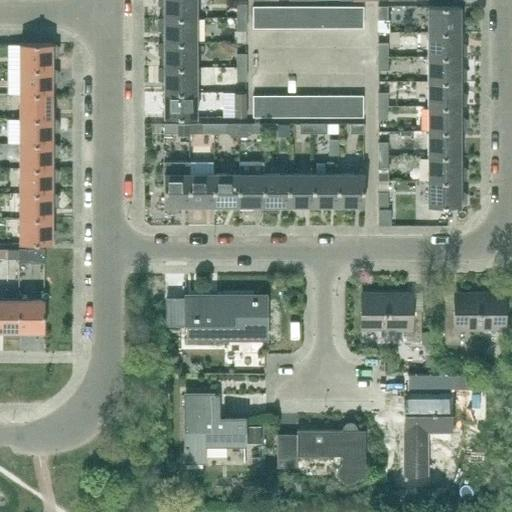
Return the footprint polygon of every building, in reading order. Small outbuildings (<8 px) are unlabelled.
[(196,18),(196,0),(157,0),(158,6),(162,8),(164,8),(164,18),(196,18)] [(237,18),(246,18),(246,5),(237,5),(237,18)] [(428,32),(460,32),(460,6),(428,6),(428,32)] [(253,29),(265,29),(265,7),(253,7),(253,29)] [(265,29),(275,29),(275,7),(265,7),(265,29)] [(275,29),(286,29),(286,7),(275,7),(275,29)] [(286,29),(297,29),(297,7),(286,7),(286,29)] [(297,29),(308,29),(308,7),(297,7),(297,29)] [(308,29),(319,29),(319,7),(308,7),(308,29)] [(319,29),(330,29),(330,7),(319,7),(319,29)] [(330,29),(340,29),(340,7),(330,7),(330,29)] [(340,29),(351,29),(351,7),(340,7),(340,29)] [(351,29),(363,29),(363,7),(351,7),(351,29)] [(378,20),(387,20),(387,7),(378,7),(378,20)] [(196,43),(196,18),(164,18),(164,19),(162,19),(158,21),(158,31),(162,33),(164,33),(164,43),(196,43)] [(246,18),(237,18),(237,32),(246,32),(246,18)] [(462,56),(466,54),(466,44),(462,42),(460,42),(460,32),(428,32),(428,57),(460,57),(460,56),(462,56)] [(196,68),(196,43),(164,43),(164,44),(162,44),(158,46),(158,56),(162,58),(164,58),(164,68),(196,68)] [(378,57),(387,57),(387,43),(378,43),(378,57)] [(54,69),(58,67),(58,56),(54,55),(52,55),(52,44),(19,44),(19,69),(52,69),(54,69)] [(237,68),(246,68),(246,54),(237,54),(237,68)] [(387,57),(378,57),(378,70),(387,70),(387,57)] [(462,81),(466,79),(466,69),(462,67),(460,67),(460,57),(428,57),(428,82),(460,82),(460,81),(462,81)] [(196,93),(196,68),(164,68),(164,69),(162,69),(158,70),(158,81),(162,83),(164,83),(164,93),(196,93)] [(246,68),(237,68),(237,81),(246,81),(246,68)] [(54,93),(58,91),(58,81),(54,79),(52,79),(52,69),(19,69),(19,94),(52,94),(52,93),(54,93)] [(462,106),(466,104),(466,94),(462,92),(460,92),(460,82),(428,82),(428,106),(460,106),(462,106)] [(164,118),(196,118),(196,93),(164,93),(164,118)] [(378,107),(387,107),(387,93),(378,93),(378,107)] [(54,118),(57,117),(57,106),(54,104),(52,104),(52,94),(19,94),(19,119),(52,119),(52,118),(54,118)] [(253,118),(265,118),(265,96),(253,96),(253,118)] [(265,118),(275,118),(275,96),(265,96),(265,118)] [(275,118),(286,118),(286,96),(275,96),(275,118)] [(286,118),(297,118),(297,96),(286,96),(286,118)] [(297,118),(308,118),(308,96),(297,96),(297,118)] [(308,118),(319,118),(319,96),(308,96),(308,118)] [(319,118),(330,118),(330,96),(319,96),(319,118)] [(330,118),(340,118),(340,96),(330,96),(330,118)] [(340,118),(351,118),(351,96),(340,96),(340,118)] [(351,118),(363,118),(363,96),(351,96),(351,118)] [(246,118),(246,104),(237,104),(237,113),(229,113),(229,118),(246,118)] [(462,131),(466,129),(466,118),(462,117),(460,117),(460,106),(428,106),(428,131),(460,131),(462,131)] [(387,107),(378,107),(378,120),(387,120),(387,107)] [(54,143),(57,141),(57,131),(54,129),(52,129),(52,119),(19,119),(19,144),(52,144),(52,143),(54,143)] [(164,134),(177,134),(177,124),(164,124),(164,134)] [(201,134),(214,134),(214,124),(201,124),(201,134)] [(214,124),(214,134),(227,134),(227,124),(214,124)] [(250,134),(264,134),(264,124),(250,124),(250,134)] [(264,134),(277,134),(289,134),(289,124),(264,124),(264,134)] [(300,134),(313,134),(313,124),(300,124),(300,134)] [(313,124),(313,134),(327,134),(327,124),(313,124)] [(350,134),(364,134),(364,124),(350,124),(350,134)] [(462,155),(466,154),(466,143),(462,142),(460,142),(460,131),(428,131),(428,156),(460,156),(460,155),(462,155)] [(378,156),(387,156),(387,142),(378,143),(378,156)] [(54,168),(57,166),(57,156),(54,154),(52,154),(52,144),(19,144),(19,169),(52,169),(52,168),(54,168)] [(387,156),(378,156),(378,169),(387,169),(387,156)] [(462,180),(466,178),(466,168),(462,166),(460,166),(460,156),(428,156),(428,181),(460,181),(460,180),(462,180)] [(264,207),(264,174),(264,162),(239,162),(239,174),(239,207),(264,207)] [(54,193),(57,191),(57,181),(54,179),(52,179),(52,169),(19,169),(19,193),(52,193),(54,193)] [(164,207),(189,207),(189,174),(164,174),(164,207)] [(189,207),(214,207),(214,174),(189,174),(189,207)] [(214,207),(239,207),(239,174),(214,174),(214,207)] [(278,209),(278,207),(289,207),(289,174),(264,174),(264,207),(264,209),(266,212),(276,212),(278,209)] [(303,209),(303,207),(313,207),(313,174),(289,174),(289,207),(289,209),(291,212),(301,212),(303,209)] [(328,209),(328,207),(338,207),(338,174),(313,174),(313,207),(314,207),(314,209),(316,212),(326,212),(328,209)] [(353,209),(353,207),(364,207),(364,174),(338,174),(338,207),(339,207),(339,209),(341,212),(351,212),(353,209)] [(462,206),(466,204),(466,194),(462,192),(460,192),(460,181),(428,181),(428,206),(460,206),(462,206)] [(54,217),(57,216),(57,205),(54,204),(52,204),(52,193),(19,193),(19,218),(52,218),(52,217),(54,217)] [(378,206),(387,206),(387,193),(378,193),(378,206)] [(54,243),(57,241),(57,231),(54,229),(52,229),(52,218),(19,218),(19,244),(52,244),(52,243),(54,243)] [(44,259),(44,250),(30,250),(30,259),(44,259)] [(366,295),(367,291),(366,291),(365,331),(367,331),(367,327),(405,327),(405,344),(420,344),(420,310),(406,310),(407,291),(406,291),(406,295),(366,295)] [(499,295),(460,295),(460,291),(458,291),(458,310),(444,310),(444,343),(459,343),(459,327),(498,327),(498,331),(499,331),(500,291),(499,291),(499,295)] [(174,306),(174,294),(164,294),(164,298),(164,306),(174,306)] [(266,334),(266,295),(184,294),(184,323),(189,322),(189,330),(187,330),(187,339),(233,340),(233,334),(266,334)] [(6,338),(17,338),(18,335),(18,332),(18,300),(0,299),(0,332),(5,332),(5,335),(6,338)] [(44,332),(44,300),(18,300),(18,332),(44,332)] [(433,388),(485,388),(485,374),(432,374),(433,388)] [(218,418),(218,394),(184,394),(184,461),(204,461),(204,445),(245,445),(245,418),(218,418)] [(451,430),(451,394),(404,394),(404,419),(404,473),(426,473),(426,430),(451,430)] [(285,434),(277,435),(277,461),(277,467),(279,467),(291,467),(297,467),(297,462),(297,455),(299,455),(303,455),(336,455),(342,455),(342,464),(341,465),(339,467),(338,471),(338,476),(341,479),(345,482),(349,482),(353,481),(356,478),(360,478),(360,477),(363,477),(364,477),(364,476),(364,468),(365,430),(364,430),(364,432),(356,432),(357,431),(357,430),(357,429),(356,427),(356,426),(355,425),(354,424),(353,424),(352,423),(350,423),(349,423),(348,423),(346,423),(345,424),(344,425),(343,425),(343,427),(342,428),(342,429),(342,430),(340,430),(297,430),(297,434),(285,434)] [(246,426),(246,438),(259,438),(260,426),(246,426)]
